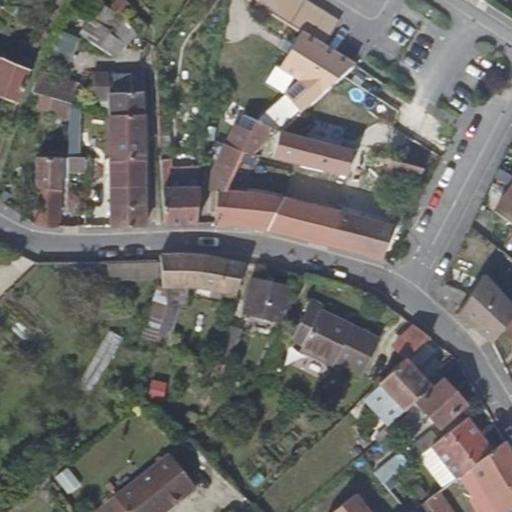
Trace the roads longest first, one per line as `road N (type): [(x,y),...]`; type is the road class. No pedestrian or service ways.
road 1 (residential): [(0,223),(32,241),(205,239),(306,256),(415,291)]
road 2 (residential): [(415,291),(511,110)]
road 3 (residential): [(415,291),(511,409)]
